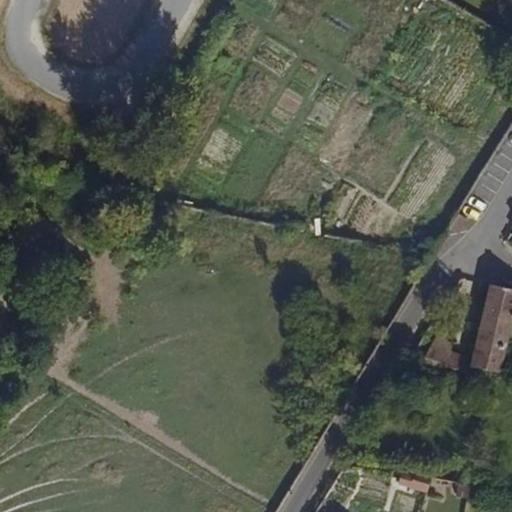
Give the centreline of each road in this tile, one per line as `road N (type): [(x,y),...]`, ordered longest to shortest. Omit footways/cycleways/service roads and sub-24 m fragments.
road 1 (residential): [(295,511),(417,301),(457,259)]
road 2 (unclassified): [(32,0),(18,29),(28,53),(104,97),(128,87),(171,0)]
